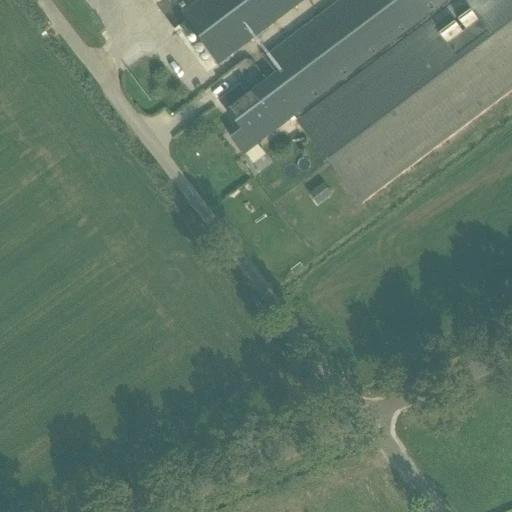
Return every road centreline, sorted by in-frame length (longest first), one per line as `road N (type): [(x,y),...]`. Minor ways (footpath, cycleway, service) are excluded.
road 1 (unclassified): [(369,428),(48,5)]
road 2 (unclassified): [(152,511),(369,428)]
road 3 (unclassified): [(369,428),(511,367)]
